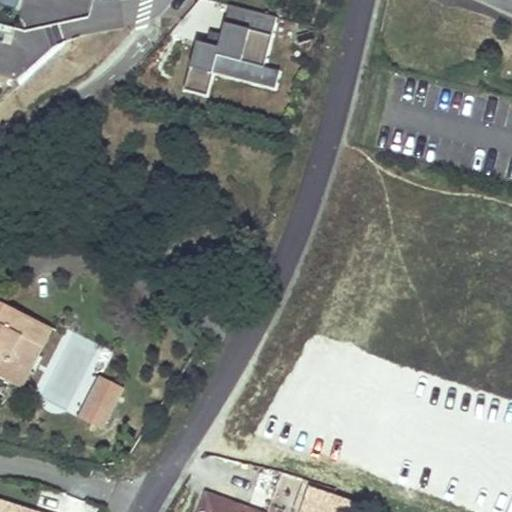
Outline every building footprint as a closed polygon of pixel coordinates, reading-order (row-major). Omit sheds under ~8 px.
[(276,16),(230,5),(222,34),(210,31),(207,44),(196,42),(185,90),(208,96),(214,73),(218,54),(264,66),(276,16)] [(218,54),(214,73),(276,88),(281,69),(264,66),(218,54)] [(0,378),(18,388),(26,371),(19,368),(27,353),(34,356),(49,329),(1,304),(0,307),(0,378)] [(18,388),(23,390),(54,331),(49,329),(34,356),(27,353),(19,368),(26,371),(18,388)] [(125,391),(102,379),(80,421),(87,424),(96,408),(112,416),(125,391)] [(112,416),(96,408),(87,424),(103,433),(112,416)] [(353,511),(356,506),(307,489),(299,511),(353,511)] [(252,511),(207,496),(201,511),(252,511)] [(0,511),(36,511),(0,500),(0,511)]
